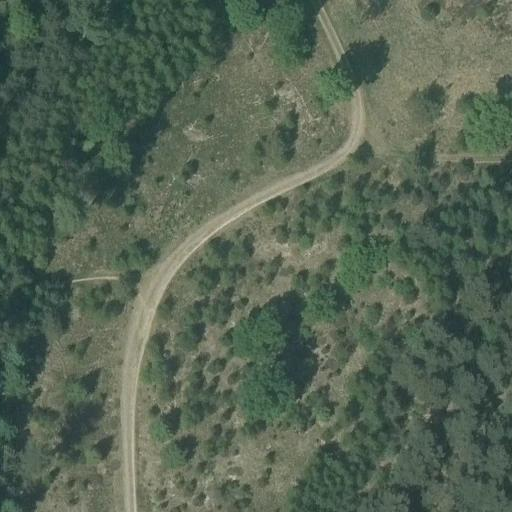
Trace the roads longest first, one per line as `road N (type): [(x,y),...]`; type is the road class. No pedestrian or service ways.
road 1 (track): [(316,0),(362,115),(338,168),(243,205),(147,286)]
road 2 (track): [(147,286),(121,433),(124,511)]
